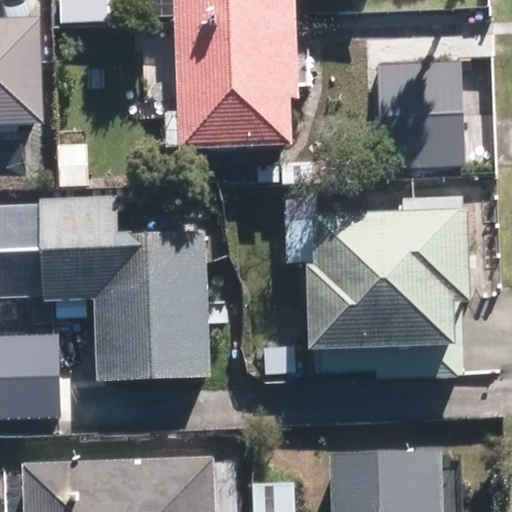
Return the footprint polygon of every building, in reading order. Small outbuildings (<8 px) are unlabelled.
[(64,0),(65,20),(95,19),(94,0),(64,0)] [(183,0),(184,23),(187,112),(173,113),(175,149),(189,148),(189,154),(303,148),(302,102),(311,101),(308,17),(307,0),(183,0)] [(0,128),(53,126),(49,17),(0,18),(0,128)] [(473,168),(467,64),(383,68),(388,171),(473,168)] [(103,383),(218,379),(214,233),(126,235),(124,197),(48,200),(51,302),(101,300),(103,383)] [(477,214),(320,215),(320,266),(314,265),(316,371),(380,370),(380,378),(467,376),(466,298),(478,296),(477,214)] [(451,511),(451,454),(339,457),(339,511),(301,511),(301,480),(258,480),(258,511),(451,511)] [(224,511),(223,459),(30,466),(31,511),(224,511)]
